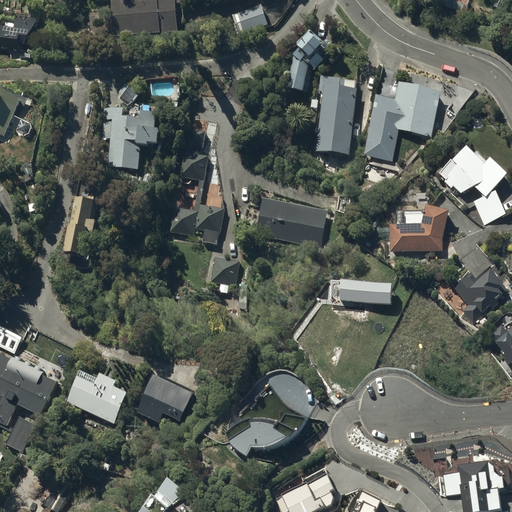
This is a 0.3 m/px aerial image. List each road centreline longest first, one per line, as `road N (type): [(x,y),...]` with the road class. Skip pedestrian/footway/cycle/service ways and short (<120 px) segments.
road 1 (residential): [(35,316),(82,76),(251,62),(313,0)]
road 2 (residential): [(354,0),(410,44),(488,75),(511,104)]
road 3 (residential): [(511,410),(444,415),(393,406)]
